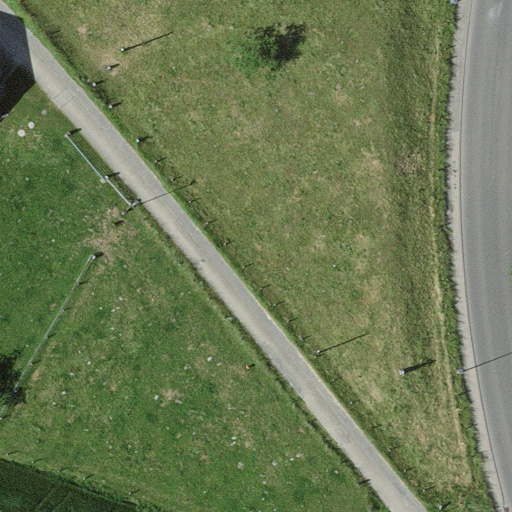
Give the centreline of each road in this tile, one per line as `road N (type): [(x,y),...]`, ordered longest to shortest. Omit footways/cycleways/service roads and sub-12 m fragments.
road 1 (residential): [(413,511),(0,21)]
road 2 (unclassified): [(503,0),(482,200),(511,394)]
